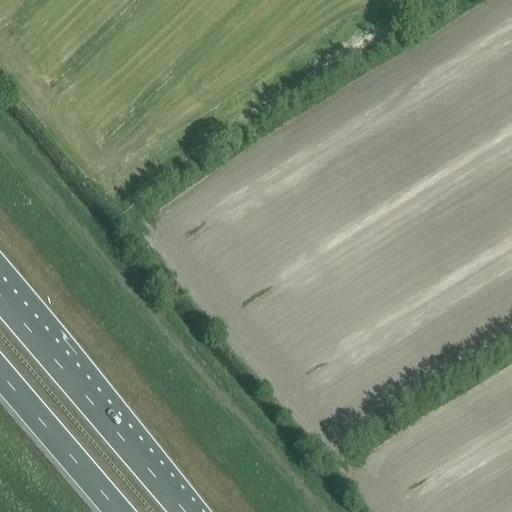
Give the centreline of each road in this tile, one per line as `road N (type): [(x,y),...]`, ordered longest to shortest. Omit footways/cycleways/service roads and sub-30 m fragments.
road 1 (trunk): [(182,511),(0,300)]
road 2 (trunk): [(0,374),(118,511)]
